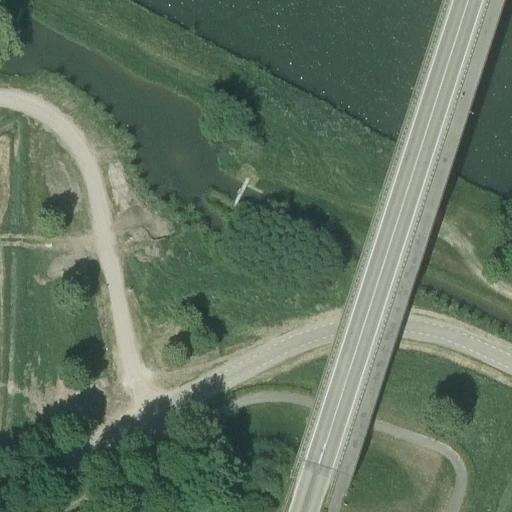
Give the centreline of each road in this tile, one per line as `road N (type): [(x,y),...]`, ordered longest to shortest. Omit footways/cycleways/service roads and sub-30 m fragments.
road 1 (tertiary): [(0,498),(308,336),(402,325),(511,364)]
road 2 (track): [(511,296),(276,135),(247,103),(43,0)]
road 3 (tertiary): [(303,511),(467,0)]
road 4 (track): [(148,418),(81,153),(55,121),(0,99)]
